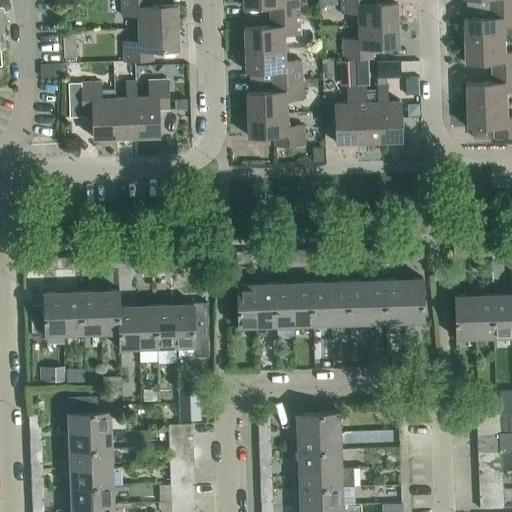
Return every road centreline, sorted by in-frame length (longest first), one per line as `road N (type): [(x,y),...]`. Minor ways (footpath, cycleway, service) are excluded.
road 1 (residential): [(12,511),(1,204),(8,184),(43,170),(184,163),(204,154),(218,126),(212,0)]
road 2 (residential): [(445,511),(441,417),(431,396),(400,383),(261,390),(237,401),(225,422),(229,511)]
road 3 (residential): [(511,153),(466,155),(440,144),(432,124),(427,0)]
road 4 (residential): [(24,0),(28,66),(20,124),(0,152)]
